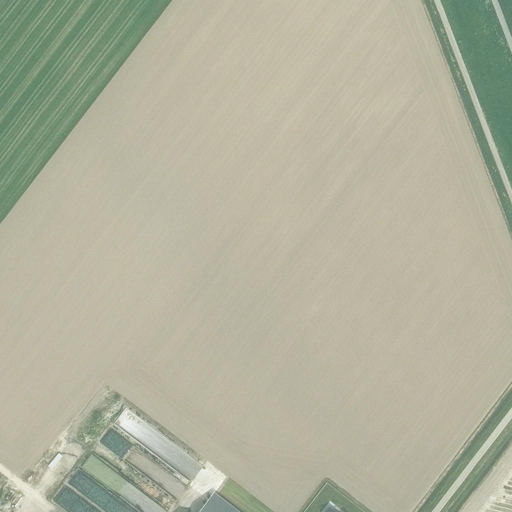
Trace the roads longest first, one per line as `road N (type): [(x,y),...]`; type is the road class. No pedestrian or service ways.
road 1 (unclassified): [(511,199),(436,0)]
road 2 (unclassified): [(435,511),(511,411)]
